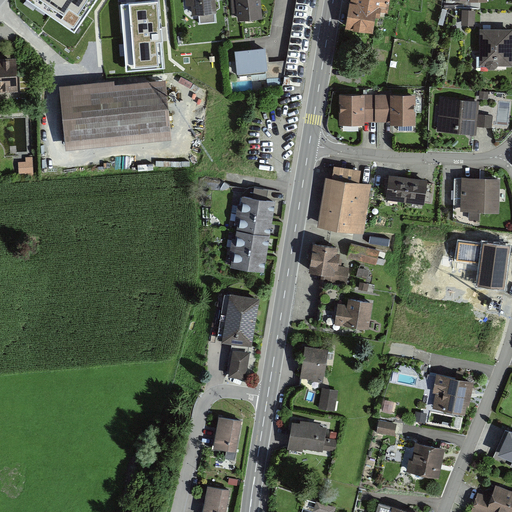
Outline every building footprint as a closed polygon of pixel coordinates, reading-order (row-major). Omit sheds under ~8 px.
[(98,0),(26,0),(75,33),(98,0)] [(188,0),(189,5),(199,13),(221,11),(219,0),(188,0)] [(233,0),(234,9),(244,17),(266,15),(264,0),(233,0)] [(352,0),(348,22),(380,29),(385,0),(352,0)] [(164,69),(158,1),(121,4),(128,72),(164,69)] [(463,10),(463,25),(475,25),(475,10),(463,10)] [(511,29),(485,30),(485,66),(511,66),(511,29)] [(266,47),(234,50),(237,71),(269,68),(266,47)] [(18,60),(0,60),(0,86),(18,86),(18,60)] [(163,80),(63,90),(68,143),(168,132),(163,80)] [(416,95),(343,95),(343,123),(368,123),(368,120),(394,120),(394,123),(416,123),(416,95)] [(483,102),(445,97),(440,129),(479,134),(480,124),(494,126),(495,114),(482,112),(483,102)] [(507,122),(510,104),(501,102),(497,120),(507,122)] [(20,162),(20,172),(36,172),(35,155),(28,155),(28,162),(20,162)] [(430,182),(392,177),(389,195),(428,200),(430,182)] [(504,178),(467,177),(467,213),(504,213),(504,178)] [(371,184),(334,178),(327,226),(363,232),(371,184)] [(280,202),(244,196),(233,265),(269,271),(280,202)] [(510,248),(459,241),(457,261),(481,264),(478,287),(505,290),(510,248)] [(346,249),(317,244),(313,272),(322,273),(314,324),(371,334),(376,302),(349,297),(354,269),(343,267),(346,249)] [(367,291),(373,268),(360,265),(355,288),(367,291)] [(262,299),(230,294),(222,342),(234,344),(229,376),(248,379),(262,299)] [(334,351),(308,347),(303,376),(329,380),(334,351)] [(476,382),(440,376),(435,408),(470,414),(476,382)] [(338,391),(324,389),(322,408),(335,410),(338,391)] [(426,414),(417,412),(415,420),(425,422),(426,414)] [(244,421),(222,417),(217,447),(229,449),(227,457),(237,459),(244,421)] [(399,423),(382,422),(381,433),(398,434),(399,423)] [(330,430),(292,423),(288,447),(326,453),(330,430)] [(511,432),(502,455),(511,459),(511,432)] [(449,449),(421,443),(415,471),(443,477),(449,449)] [(229,511),(232,491),(209,487),(204,511),(229,511)] [(511,511),(511,492),(497,487),(492,499),(479,494),(473,509),(482,511),(487,511),(489,509),(496,511),(511,511)] [(316,511),(335,511),(337,507),(319,502),(316,511)]
